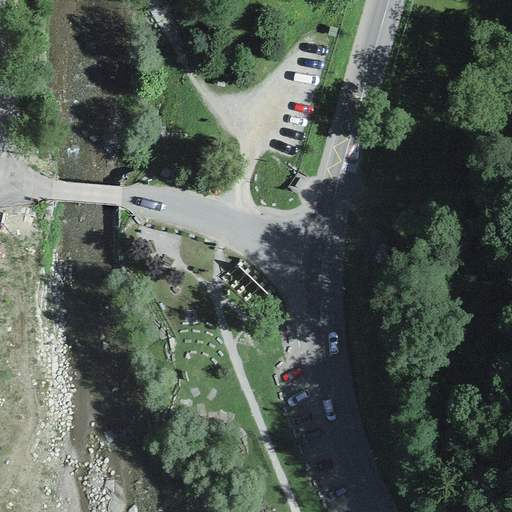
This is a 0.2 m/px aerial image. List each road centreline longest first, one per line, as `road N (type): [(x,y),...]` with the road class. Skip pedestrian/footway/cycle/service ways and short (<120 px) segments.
road 1 (unclassified): [(0,181),(123,194),(316,251)]
road 2 (unclassified): [(380,511),(311,356),(316,251)]
road 3 (unclassified): [(316,251),(387,0)]
